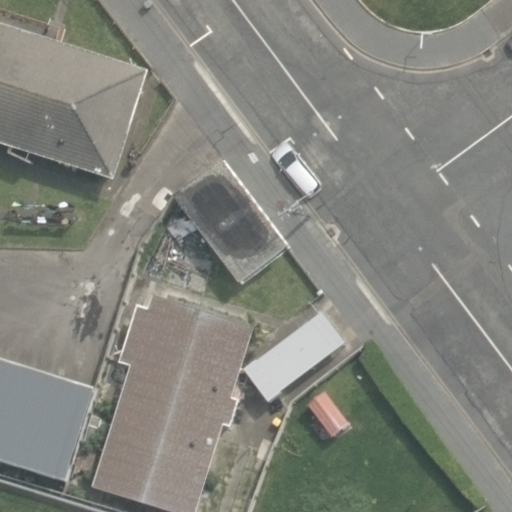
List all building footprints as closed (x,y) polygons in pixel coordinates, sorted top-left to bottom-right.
[(151,69),(0,20),(0,137),(119,181),(151,69)] [(177,195),(244,282),(293,245),(226,158),(177,195)] [(92,486),(174,511),(194,511),(222,425),(231,428),(239,402),(231,399),(254,327),(152,295),(148,308),(137,305),(119,362),(130,366),(92,486)] [(250,370),(273,401),(350,342),(327,312),(250,370)] [(93,389),(0,359),(0,464),(65,484),(93,389)] [(329,393),(311,406),(334,437),(352,424),(329,393)] [(48,511),(53,498),(0,481),(0,511),(48,511)]
